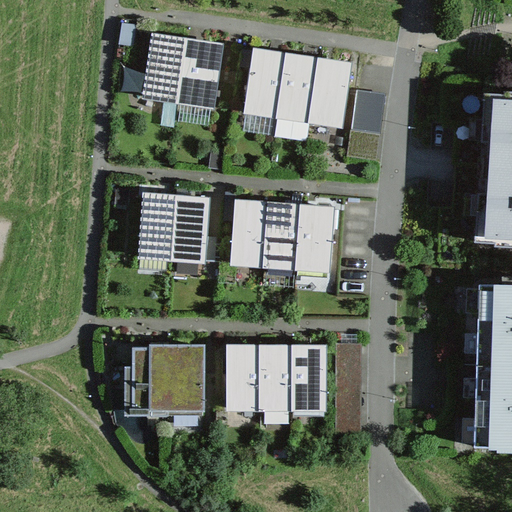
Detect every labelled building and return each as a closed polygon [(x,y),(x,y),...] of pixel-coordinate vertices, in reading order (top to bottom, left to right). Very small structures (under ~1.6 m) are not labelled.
[(179,101),(188,40),(153,35),(143,96),(179,101)] [(214,106),(223,46),(188,40),(179,101),(214,106)] [(287,56),(254,51),(245,111),(278,115),(287,56)] [(310,120),(319,60),(287,56),(278,115),(310,120)] [(343,125),(352,66),(319,60),(310,120),(343,125)] [(387,93),(358,89),(356,102),(385,106),(387,93)] [(484,93),(479,166),(511,168),(511,91),(504,91),(504,94),(484,93)] [(385,106),(356,102),(354,115),(383,120),(385,106)] [(383,120),(354,115),(352,128),(381,133),(383,120)] [(381,133),(352,128),(350,142),(379,146),(381,133)] [(379,146),(350,142),(348,155),(377,159),(379,146)] [(511,168),(479,166),(475,240),(495,241),(495,245),(511,246),(511,168)] [(173,258),(177,197),(144,195),(140,256),(173,258)] [(206,260),(210,199),(177,197),(173,258),(206,260)] [(269,204),(236,202),(232,262),(264,265),(269,204)] [(297,267),(301,206),(269,204),(264,265),(297,267)] [(330,269),(334,208),(301,206),(297,267),(330,269)] [(479,283),(476,365),(511,366),(511,277),(503,277),(503,284),(479,283)] [(150,346),(132,346),(132,407),(151,407),(151,415),(169,415),(169,407),(169,346),(169,341),(150,341),(150,346)] [(360,343),(336,343),(336,356),(360,355),(360,343)] [(205,346),(169,346),(169,407),(204,407),(205,346)] [(261,347),(227,347),(227,408),(261,408),(261,347)] [(293,347),(261,347),(261,408),(292,408),(293,347)] [(327,347),(293,347),(292,408),(326,408),(327,347)] [(360,355),(336,356),(336,369),(361,368),(360,355)] [(511,366),(476,365),(474,446),(498,446),(498,450),(511,450),(511,366)] [(361,368),(336,369),(336,382),(361,382),(361,368)] [(361,382),(336,382),(336,395),(361,395),(361,382)] [(361,395),(336,395),(337,408),(361,408),(361,395)] [(361,408),(337,408),(337,421),(361,421),(361,408)] [(361,421),(337,421),(337,434),(361,434),(361,421)]
